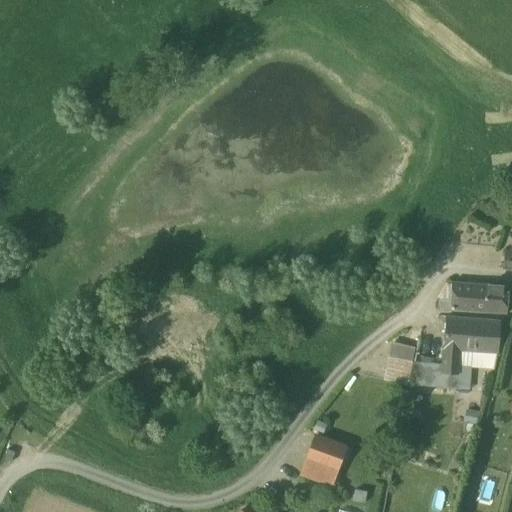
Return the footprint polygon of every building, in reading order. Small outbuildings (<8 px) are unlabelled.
[(509,286),(452,282),(451,299),(450,310),(507,314),(509,286)] [(451,299),(439,298),(438,310),(450,310),(451,299)] [(500,321),(446,316),(443,355),(442,364),(441,387),(462,389),(472,367),(495,369),(498,353),(500,321)] [(412,362),(389,357),(384,380),(407,386),(412,362)] [(442,364),(414,362),(411,375),(412,375),(411,385),(441,387),(442,364)] [(346,447),(316,436),(308,458),(338,469),(346,447)] [(338,469),(308,458),(302,474),(332,485),(338,469)]
